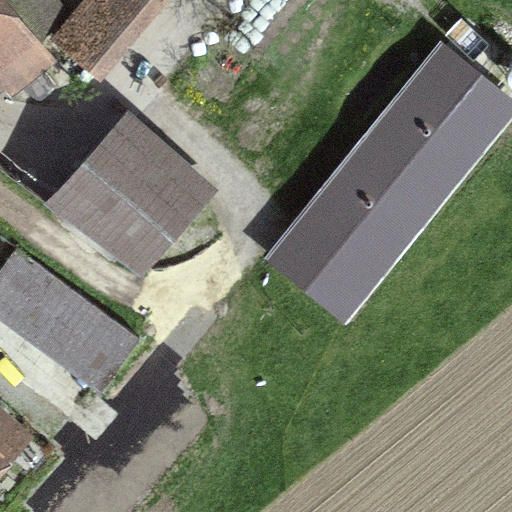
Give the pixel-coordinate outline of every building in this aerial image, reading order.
[(0,0),(0,236),(15,248),(56,207),(0,166),(0,77),(9,90),(44,65),(32,49),(61,13),(50,0),(0,0)] [(87,0),(56,38),(99,73),(159,0),(87,0)] [(510,104),(442,49),(274,255),(343,311),(510,104)] [(199,188),(129,125),(62,200),(139,256),(199,188)] [(0,305),(102,383),(139,336),(15,248),(0,269),(0,305)]
